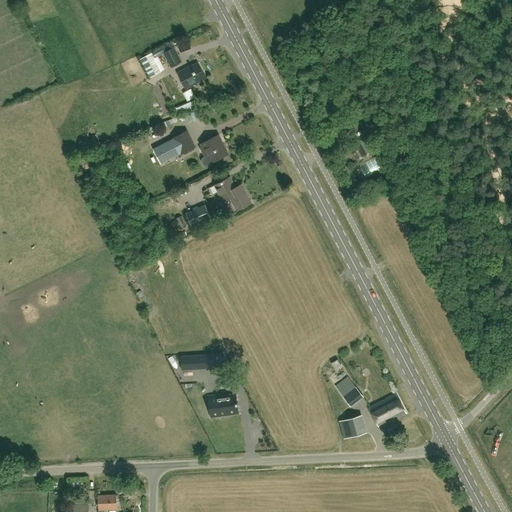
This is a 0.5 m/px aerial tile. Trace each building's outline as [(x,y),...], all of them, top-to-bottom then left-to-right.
[(157,56),(163,53),(171,67),(181,61),(174,47),(171,43),(146,56),(155,75),(165,70),(157,56)] [(186,88),(206,78),(198,62),(177,72),(186,88)] [(196,99),(180,106),(182,111),(198,103),(196,99)] [(356,115),(361,129),(371,125),(366,111),(356,115)] [(164,134),(174,130),(171,125),(162,129),(164,134)] [(151,133),(155,140),(162,136),(158,129),(151,133)] [(161,164),(182,153),(194,147),(186,131),(173,137),(174,138),(153,149),(161,164)] [(203,145),(203,147),(200,148),(205,156),(202,158),(201,161),(203,165),(206,165),(226,155),(220,142),(221,141),(218,135),(202,143),(203,145)] [(357,160),(365,155),(359,144),(351,149),(357,160)] [(230,176),(215,184),(219,191),(218,191),(223,201),(231,197),(238,210),(249,204),(244,193),(246,193),(241,184),(236,187),(230,176)] [(186,213),(192,227),(211,218),(205,204),(186,213)] [(175,206),(170,210),(174,215),(179,211),(175,206)] [(180,230),(186,227),(181,216),(175,219),(180,230)] [(190,356),(191,368),(212,367),(212,355),(190,356)] [(336,370),(341,367),(337,360),(332,363),(336,370)] [(230,383),(221,384),(222,392),(231,391),(230,383)] [(350,406),(363,396),(356,387),(343,397),(350,406)] [(211,412),(237,408),(235,394),(221,396),(221,395),(208,396),(211,412)] [(379,427),(406,413),(396,394),(369,407),(379,427)] [(344,439),(362,433),(357,416),(339,421),(344,439)] [(99,510),(117,509),(116,494),(98,496),(99,510)]
